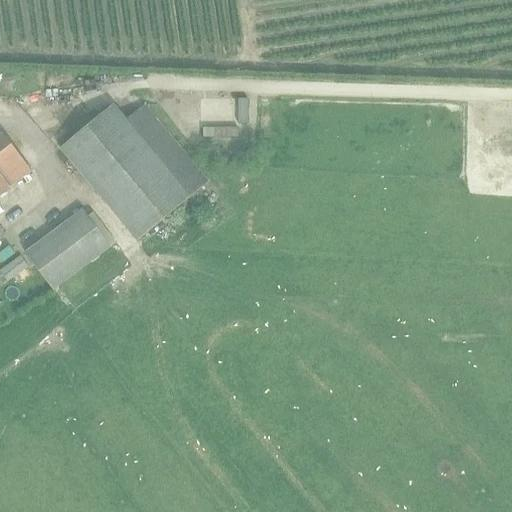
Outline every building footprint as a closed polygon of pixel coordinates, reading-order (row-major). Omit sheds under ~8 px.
[(217,121),(235,120),(235,94),(200,95),(200,115),(217,115),(217,121)] [(144,104),(124,121),(111,104),(58,148),(135,241),(208,181),(144,104)] [(233,132),(232,122),(203,122),(203,133),(233,132)] [(0,193),(30,171),(1,134),(0,135),(0,193)] [(52,293),(110,249),(81,211),(23,254),(52,293)] [(0,274),(6,282),(26,268),(17,257),(0,269),(0,274)]
